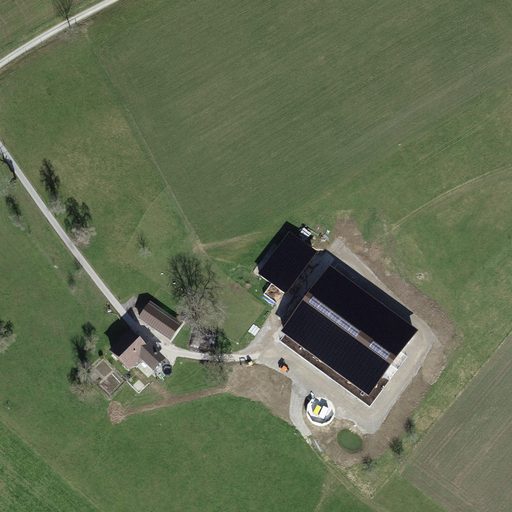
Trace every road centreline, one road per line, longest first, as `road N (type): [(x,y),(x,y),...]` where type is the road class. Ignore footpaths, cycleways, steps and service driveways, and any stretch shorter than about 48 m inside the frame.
road 1 (track): [(312,377),(368,414),(423,347),(414,320),(352,262),(326,259),(262,343)]
road 2 (unclassified): [(0,145),(139,335),(195,357),(241,357),(262,343)]
road 3 (track): [(382,511),(351,490),(297,420),(312,377),(262,343)]
road 4 (track): [(0,66),(118,0)]
